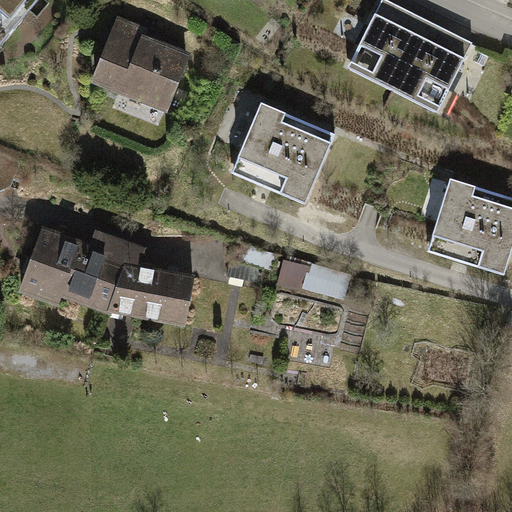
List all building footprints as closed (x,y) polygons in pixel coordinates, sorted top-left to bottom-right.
[(0,0),(0,43),(37,0),(0,0)] [(428,24),(382,0),(375,12),(359,46),(350,63),(348,67),(393,91),(422,37),(428,24)] [(146,28),(118,17),(92,84),(168,114),(191,56),(142,37),(146,28)] [(473,47),(428,24),(422,37),(393,91),(439,114),(443,107),(451,89),(466,61),(473,47)] [(287,113),(262,102),(237,162),(232,175),(282,195),(305,204),(331,145),(335,134),(287,113)] [(18,163),(0,155),(0,188),(10,185),(18,163)] [(511,199),(476,188),(451,181),(434,237),(428,254),(480,270),(506,278),(511,258),(511,199)] [(96,250),(42,231),(21,290),(57,303),(61,293),(111,311),(112,308),(184,324),(192,279),(137,267),(142,251),(101,236),(96,250)] [(198,270),(227,265),(222,237),(194,243),(198,270)] [(348,303),(355,276),(287,259),(281,287),(348,303)] [(317,371),(332,344),(307,330),(292,357),(317,371)]
